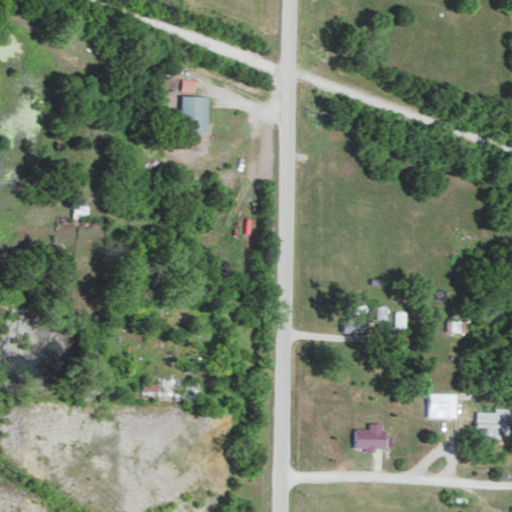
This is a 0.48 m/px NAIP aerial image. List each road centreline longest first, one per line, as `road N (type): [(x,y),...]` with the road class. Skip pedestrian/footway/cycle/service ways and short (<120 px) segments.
road 1 (tertiary): [(278,511),(289,0)]
road 2 (residential): [(279,479),(511,487)]
